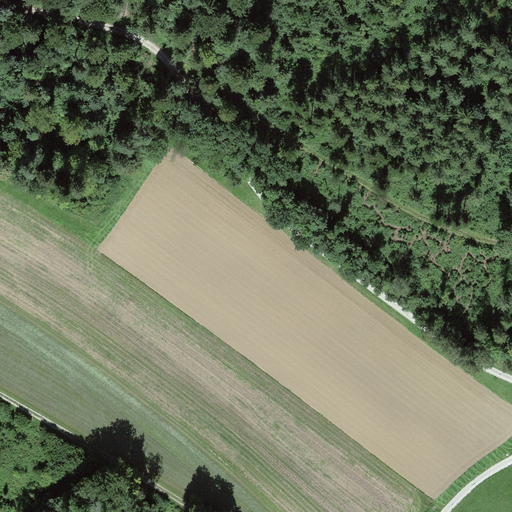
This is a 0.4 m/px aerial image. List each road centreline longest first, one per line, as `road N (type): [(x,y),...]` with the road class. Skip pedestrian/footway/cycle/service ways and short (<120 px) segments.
road 1 (track): [(511,380),(453,350),(309,238),(270,201),(169,58),(124,30),(0,1)]
road 2 (track): [(169,58),(440,230),(511,249)]
road 3 (track): [(0,386),(198,511)]
